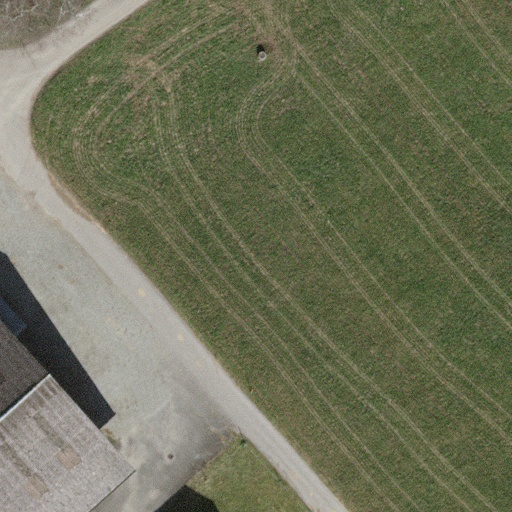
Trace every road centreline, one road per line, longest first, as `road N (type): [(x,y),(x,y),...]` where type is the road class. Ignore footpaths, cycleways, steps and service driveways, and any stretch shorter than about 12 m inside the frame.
road 1 (track): [(0,134),(323,511)]
road 2 (unknown): [(236,410),(125,511)]
road 3 (track): [(122,0),(0,80)]
